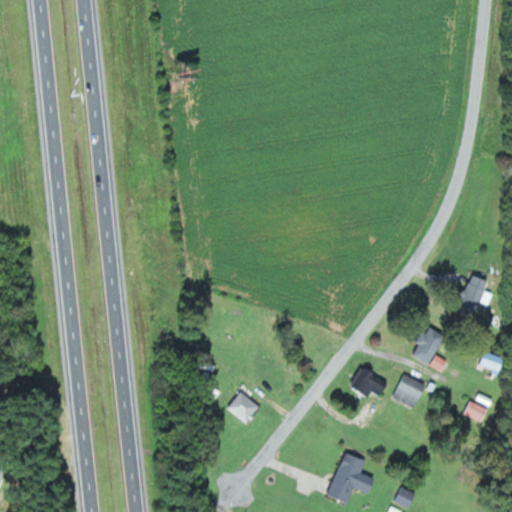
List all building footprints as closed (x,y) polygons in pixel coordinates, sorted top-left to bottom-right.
[(490,280),(474,274),(460,312),(476,318),(490,280)] [(433,365),(448,334),(430,325),(415,356),(433,365)] [(506,372),(510,360),(485,351),(481,363),(506,372)] [(432,366),(444,372),(450,362),(439,355),(432,366)] [(371,396),(373,392),(383,396),(390,380),(362,367),(353,387),(371,396)] [(428,384),(404,374),(394,398),(419,408),(428,384)] [(263,407),(244,391),(231,408),(250,423),(263,407)] [(490,408),(472,401),(467,415),(485,422),(490,408)] [(331,493),(351,502),(358,486),(372,493),(378,478),(364,472),(369,460),(349,451),(331,493)] [(395,499),(411,507),(418,493),(402,485),(395,499)]
